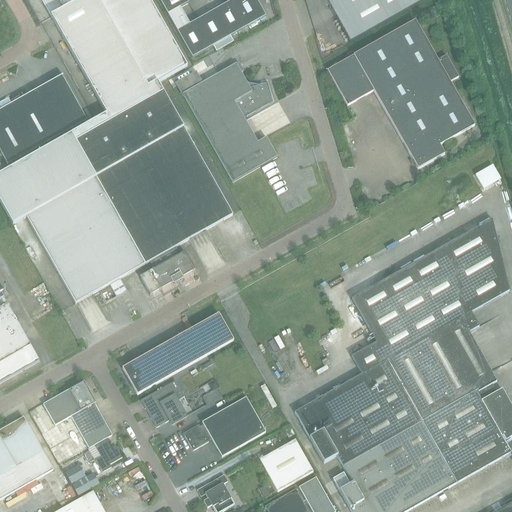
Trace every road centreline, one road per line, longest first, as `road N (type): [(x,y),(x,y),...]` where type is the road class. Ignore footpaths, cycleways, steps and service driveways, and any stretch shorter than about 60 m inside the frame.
road 1 (unclassified): [(284,0),(344,199),(340,211),(92,355)]
road 2 (unclassified): [(180,511),(92,355)]
